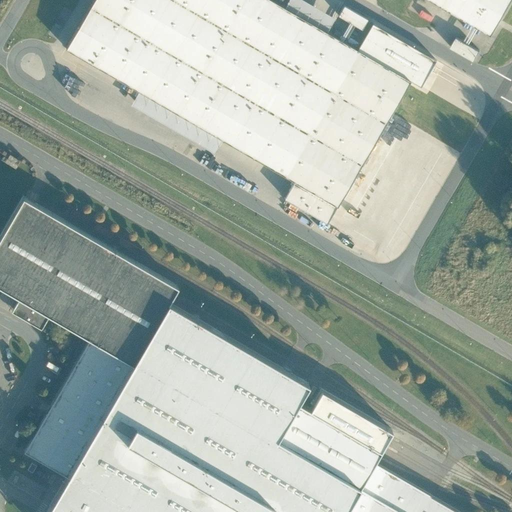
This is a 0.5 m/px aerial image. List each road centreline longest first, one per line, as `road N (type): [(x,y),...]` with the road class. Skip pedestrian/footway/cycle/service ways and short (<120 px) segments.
road 1 (residential): [(391,282),(62,101)]
road 2 (residential): [(504,89),(391,282)]
road 3 (residential): [(353,0),(504,89)]
road 4 (residential): [(0,315),(38,343),(35,365),(0,429)]
road 5 (residential): [(391,282),(511,353)]
